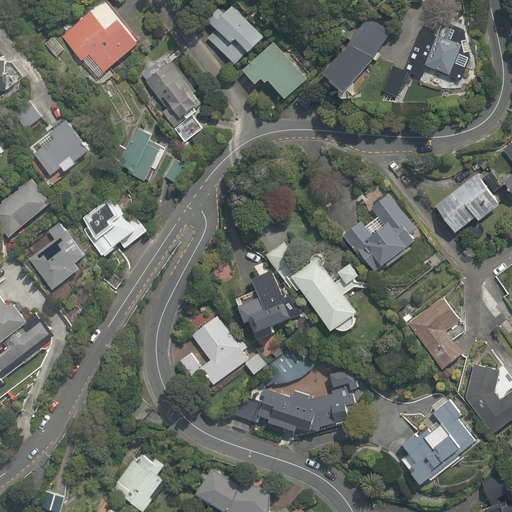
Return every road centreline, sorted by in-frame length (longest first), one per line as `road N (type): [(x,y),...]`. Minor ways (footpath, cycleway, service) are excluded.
road 1 (residential): [(202,191),(203,236),(159,318),(155,343),(166,393),(206,433),(300,465),(353,511)]
road 2 (residential): [(0,474),(42,439),(202,191)]
road 3 (residential): [(383,144),(453,141),(493,123),(510,88),(497,0)]
road 4 (residential): [(511,246),(481,268),(465,265),(383,144)]
road 5 (unclassified): [(257,137),(163,0)]
road 6 (residential): [(257,137),(293,129),(383,144)]
